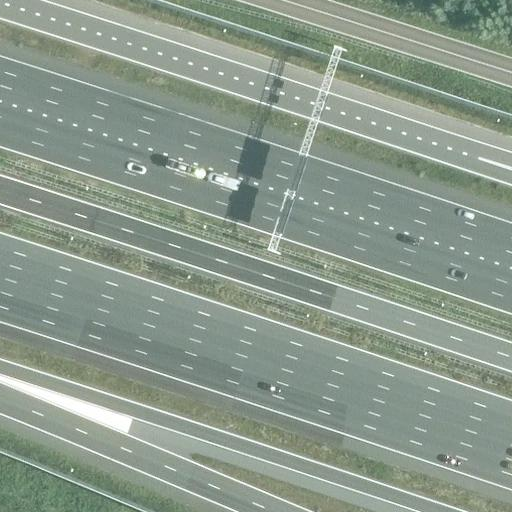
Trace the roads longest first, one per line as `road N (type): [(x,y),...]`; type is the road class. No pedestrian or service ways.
road 1 (motorway): [(511,271),(0,103)]
road 2 (motorway): [(0,281),(511,449)]
road 3 (motorway): [(0,191),(511,359)]
road 4 (motorway): [(476,167),(0,12)]
road 5 (motorway): [(0,373),(134,409),(434,511)]
road 6 (motorway): [(0,389),(268,511)]
